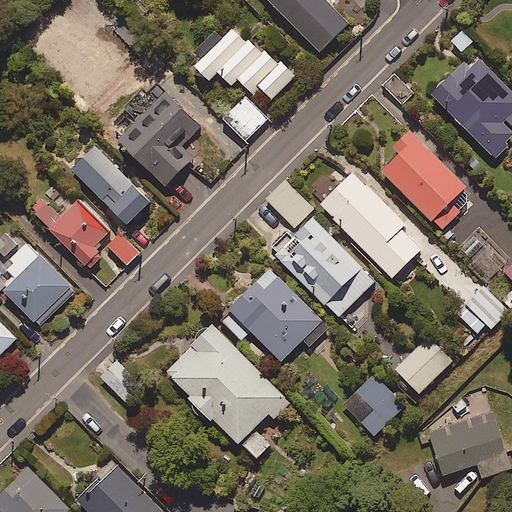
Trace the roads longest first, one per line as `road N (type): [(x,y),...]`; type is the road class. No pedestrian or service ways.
road 1 (residential): [(419,4),(53,372)]
road 2 (residential): [(53,372),(196,511)]
